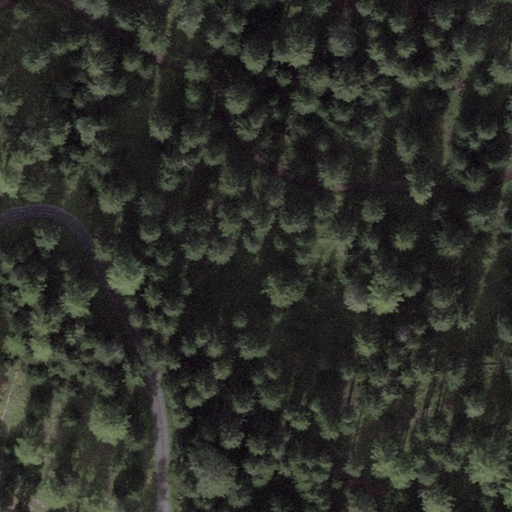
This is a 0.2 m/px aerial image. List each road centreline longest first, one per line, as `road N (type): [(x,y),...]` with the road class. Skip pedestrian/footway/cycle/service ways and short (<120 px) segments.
road 1 (track): [(71,0),(193,69),(216,90),(252,152),(284,172),(332,185),(479,184),(511,167)]
road 2 (track): [(0,218),(50,217),(82,232),(157,379),(166,511)]
